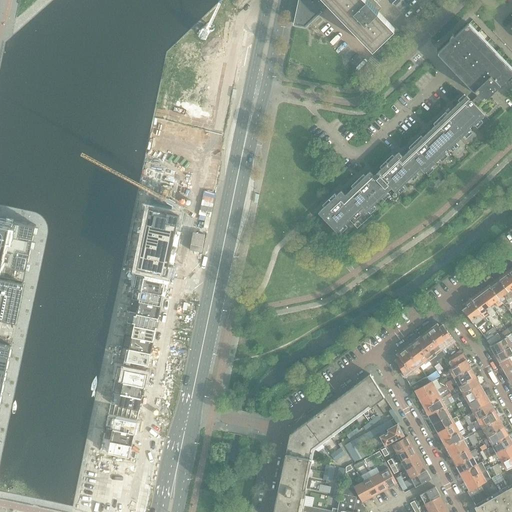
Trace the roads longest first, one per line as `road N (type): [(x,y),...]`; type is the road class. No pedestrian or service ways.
road 1 (residential): [(128,511),(192,196)]
road 2 (secondary): [(188,411),(247,126)]
road 3 (residential): [(265,86),(356,102),(465,0)]
road 4 (residential): [(442,477),(375,352)]
road 5 (residential): [(442,302),(511,410)]
road 6 (residential): [(375,352),(279,429)]
